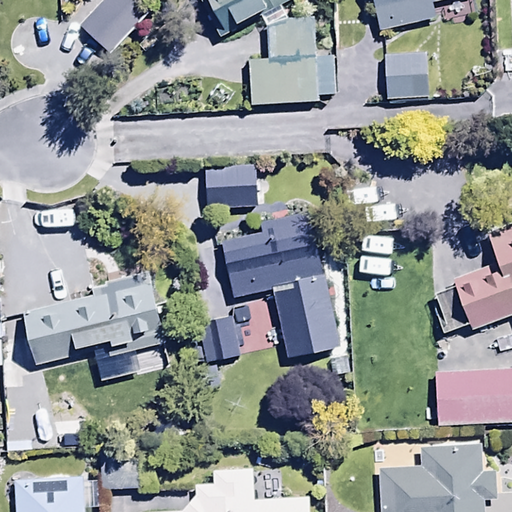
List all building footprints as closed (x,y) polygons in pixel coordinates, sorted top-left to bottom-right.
[(149,16),(131,0),(110,0),(81,32),(110,59),(149,16)] [(194,0),(221,41),(285,0),(194,0)] [(372,0),(381,36),(438,22),(434,7),(461,0),(372,0)] [(250,66),(251,110),(319,108),(319,101),(334,101),(332,68),(314,69),(313,28),(268,29),(269,65),(250,66)] [(384,61),(385,100),(427,100),(426,60),(384,61)] [(206,170),(208,211),(255,211),(255,170),(206,170)] [(263,239),(222,246),(232,303),(272,297),(283,363),(338,353),(315,218),(261,227),(263,239)] [(470,328),(472,334),(511,321),(511,225),(488,233),(500,268),(451,284),(453,291),(430,299),(442,337),(470,328)] [(93,300),(23,316),(36,371),(108,354),(110,361),(168,347),(151,277),(91,291),(93,300)] [(235,326),(198,331),(203,368),(239,363),(235,326)] [(217,370),(198,372),(200,396),(220,394),(217,370)] [(511,374),(435,377),(436,430),(511,427),(511,374)] [(419,474),(380,476),(381,511),(482,511),(482,505),(498,505),(497,478),(482,479),(481,453),(419,455),(419,474)] [(309,511),(309,502),(253,505),(251,476),(213,478),(214,489),(195,490),(196,503),(187,511),(309,511)] [(16,484),(15,511),(84,511),(85,483),(16,484)]
